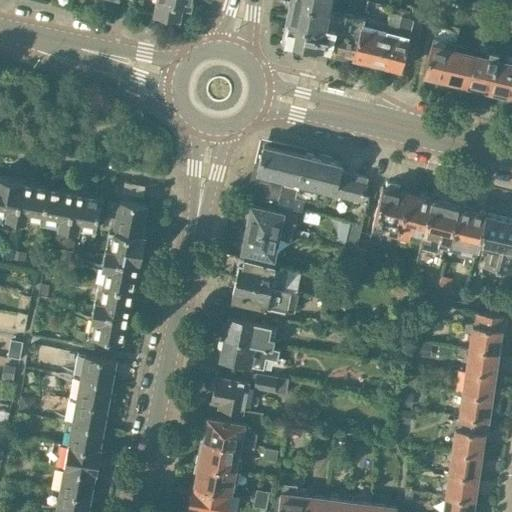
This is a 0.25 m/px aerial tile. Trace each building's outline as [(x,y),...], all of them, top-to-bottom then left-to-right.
[(191,0),(156,0),(154,14),(180,19),(183,5),(190,7),(191,0)] [(329,9),(330,8),(294,0),(290,0),(282,44),(299,47),(299,44),(323,49),(323,50),(352,56),(362,16),(347,13),(329,9)] [(357,0),(349,0),(347,13),(362,16),(362,15),(365,2),(357,0)] [(364,61),(363,63),(375,67),(389,6),(366,0),(365,2),(362,15),(362,16),(352,56),(352,58),(364,61)] [(387,67),(399,70),(413,12),(389,6),(375,67),(387,70),(387,67)] [(424,75),(446,80),(456,41),(460,25),(454,23),(452,29),(437,25),(424,75)] [(446,80),(467,85),(477,46),(456,41),(446,80)] [(499,51),(477,46),(467,85),(489,91),(499,51)] [(489,91),(511,96),(511,91),(511,54),(499,51),(489,91)] [(299,184),(300,179),(306,153),(264,142),(263,146),(259,169),(284,175),(283,180),(299,184)] [(341,161),(332,159),(333,157),(320,154),(319,156),(306,153),(300,179),(299,184),(297,194),(304,196),(316,199),(319,184),(333,187),(332,192),(363,200),(367,182),(338,175),(341,161)] [(7,212),(17,214),(23,180),(24,178),(0,173),(0,205),(8,207),(7,212)] [(302,207),(304,196),(297,194),(299,184),(283,180),(258,174),(253,196),(302,207)] [(49,185),(23,180),(17,214),(25,216),(26,211),(41,213),(40,219),(43,219),(44,214),(49,185)] [(398,232),(408,192),(399,190),(400,184),(387,181),(385,186),(383,186),(370,239),(394,245),(397,232),(398,232)] [(59,222),(69,224),(75,190),(49,185),(44,214),(60,217),(59,222)] [(101,194),(75,190),(69,224),(78,226),(79,220),(94,223),(93,228),(95,229),(101,194)] [(432,198),(408,192),(398,232),(409,235),(411,227),(424,230),(432,198)] [(114,227),(141,232),(147,203),(120,197),(114,227)] [(459,205),(432,198),(424,230),(417,259),(439,265),(444,242),(450,243),(459,205)] [(252,202),(247,227),(280,234),(291,236),(296,211),(252,202)] [(486,211),(459,205),(450,243),(477,250),(478,246),(486,211)] [(511,217),(486,211),(478,246),(489,249),(485,263),(511,269),(511,265),(511,217)] [(351,222),(342,261),(362,266),(366,249),(356,246),(361,225),(351,222)] [(141,232),(114,227),(109,225),(104,253),(138,260),(140,261),(146,233),(141,232)] [(275,256),(280,234),(247,227),(246,229),(242,231),(241,236),(244,240),(242,249),(275,256)] [(55,229),(52,246),(64,248),(67,231),(55,229)] [(12,246),(11,254),(25,257),(27,249),(12,246)] [(104,253),(98,279),(133,286),(138,260),(104,253)] [(276,262),(244,255),(243,263),(240,262),(237,277),(272,284),(276,262)] [(421,278),(423,267),(415,266),(413,276),(421,278)] [(366,271),(345,267),(343,278),(363,283),(366,271)] [(452,278),(442,275),(440,284),(450,287),(452,278)] [(298,289),(294,289),(272,284),(237,277),(232,298),(267,305),(294,310),(298,289)] [(420,279),(413,277),(411,287),(418,288),(420,279)] [(127,312),(133,286),(98,279),(93,305),(127,312)] [(50,283),(43,282),(41,292),(48,294),(50,283)] [(461,293),(442,289),(440,296),(459,300),(461,293)] [(122,338),(127,312),(93,305),(88,331),(122,338)] [(473,325),(469,348),(499,352),(502,330),(505,330),(507,316),(477,312),(475,325),(473,325)] [(274,345),(278,323),(261,320),(229,314),(226,324),(222,325),(220,333),(224,336),(274,345)] [(86,340),(88,332),(77,330),(75,338),(86,340)] [(279,357),(281,346),(274,345),(224,336),(219,358),(263,367),(265,354),(279,357)] [(22,340),(10,338),(7,354),(19,357),(22,340)] [(415,342),(413,354),(427,357),(429,345),(415,342)] [(469,348),(466,370),(496,374),(499,352),(469,348)] [(81,374),(112,379),(116,356),(85,351),(81,374)] [(18,365),(5,363),(2,377),(15,380),(18,365)] [(466,370),(463,393),(492,397),(496,374),(466,370)] [(288,376),(256,371),(254,386),(286,391),(288,376)] [(209,386),(213,390),(211,403),(244,409),(249,380),(217,373),(216,375),(211,378),(209,386)] [(108,402),(112,379),(81,374),(77,397),(108,402)] [(411,406),(413,392),(404,391),(401,404),(411,406)] [(463,393),(459,415),(489,419),(492,397),(463,393)] [(22,394),(19,408),(33,411),(35,403),(30,396),(22,394)] [(103,426),(108,402),(77,397),(73,420),(103,426)] [(411,409),(399,407),(397,421),(409,423),(411,409)] [(208,415),(203,439),(241,444),(254,446),(256,435),(256,431),(253,428),(250,425),(245,424),(246,421),(208,415)] [(456,427),(453,450),(482,455),(485,433),(488,433),(490,419),(489,419),(459,415),(459,416),(460,416),(459,427),(456,427)] [(73,420),(68,443),(99,449),(99,447),(103,426),(73,420)] [(372,436),(380,438),(383,422),(374,421),(372,436)] [(312,430),(311,440),(326,442),(327,431),(312,430)] [(236,468),(241,444),(203,439),(199,461),(236,468)] [(49,463),(64,466),(95,471),(97,472),(101,447),(99,447),(99,449),(68,443),(53,440),(49,463)] [(265,447),(263,458),(275,460),(277,449),(265,447)] [(453,450),(449,472),(479,477),(482,455),(453,450)] [(192,484),(194,485),(231,491),(236,468),(199,461),(194,484),(192,484)] [(91,494),(95,471),(64,466),(60,488),(91,494)] [(479,477),(449,472),(446,495),(475,499),(479,477)] [(301,511),(305,493),(305,487),(297,486),(297,483),(282,481),(281,490),(275,489),(270,511),(301,511)] [(194,485),(192,484),(187,509),(189,509),(188,511),(201,511),(204,511),(227,511),(231,491),(194,485)] [(255,496),(268,498),(270,489),(257,487),(255,496)] [(60,488),(56,511),(61,511),(87,511),(91,494),(60,488)] [(405,490),(404,500),(412,501),(413,491),(405,490)] [(305,493),(301,511),(325,511),(327,496),(305,493)] [(446,495),(443,511),(473,511),(475,499),(446,495)] [(267,507),(268,498),(255,496),(254,504),(267,507)] [(348,511),(350,499),(327,496),(325,511),(348,511)] [(371,511),(373,502),(350,499),(348,511),(371,511)] [(395,511),(397,505),(373,502),(371,511),(395,511)]
